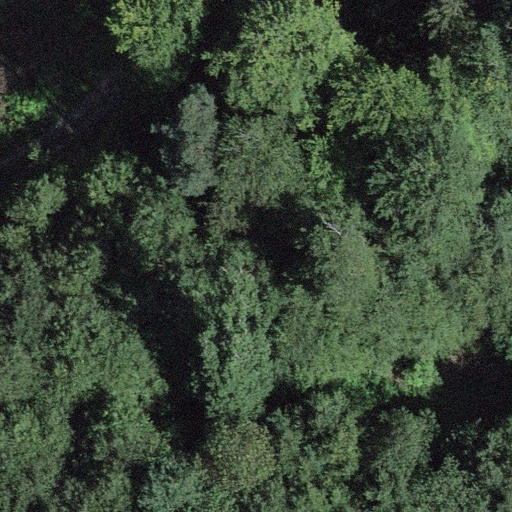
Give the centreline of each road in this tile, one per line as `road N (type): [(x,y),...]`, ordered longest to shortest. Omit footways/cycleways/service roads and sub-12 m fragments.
road 1 (track): [(511,414),(393,435),(81,430),(0,448)]
road 2 (track): [(169,0),(126,90),(0,167)]
